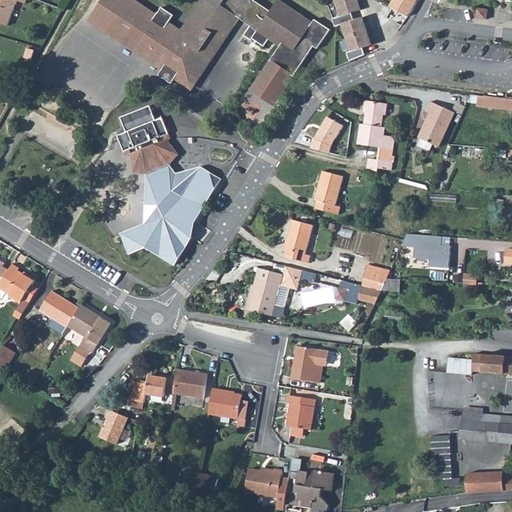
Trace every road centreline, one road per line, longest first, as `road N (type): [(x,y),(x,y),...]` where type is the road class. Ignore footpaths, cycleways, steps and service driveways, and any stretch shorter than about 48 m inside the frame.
road 1 (residential): [(157,320),(302,111),(321,92),(402,51)]
road 2 (track): [(0,478),(157,320)]
road 3 (residential): [(0,226),(157,320)]
road 4 (unknown): [(368,342),(511,348)]
